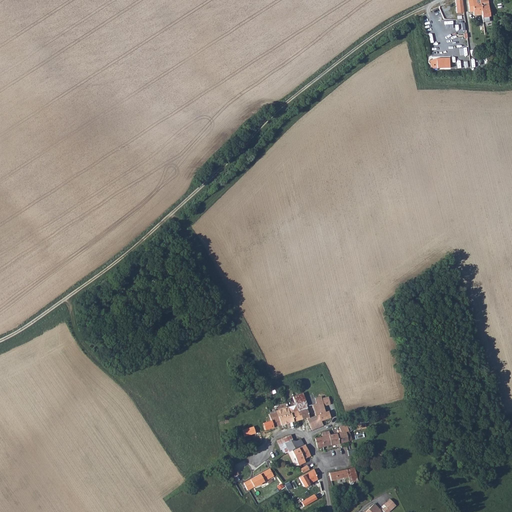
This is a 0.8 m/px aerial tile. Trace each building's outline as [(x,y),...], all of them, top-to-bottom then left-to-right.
[(462,0),(460,0),(452,1),(453,3),(457,2),(459,14),(464,13),(462,0)] [(476,0),(469,0),(469,3),(473,2),(474,15),(483,14),(481,4),(477,5),(476,0)] [(491,16),(487,0),(476,0),(477,5),(481,4),(483,14),(483,17),(485,17),(489,16),(491,16)] [(450,58),(437,58),(438,69),(450,68),(450,58)] [(296,404),(298,410),(307,407),(306,404),(303,394),(302,393),(294,396),(296,404)] [(316,398),(317,401),(318,406),(331,404),(329,397),(323,398),(322,396),(316,398)] [(307,407),(309,415),(317,412),(313,402),(306,404),(307,407)] [(289,408),(293,419),(300,417),(298,410),(296,404),(294,404),(288,406),(289,408)] [(298,410),(300,417),(309,415),(307,407),(298,410)] [(276,412),(280,422),(293,419),(289,408),(276,412)] [(329,410),(317,412),(321,420),(323,419),(323,418),(325,418),(325,419),(330,418),(329,415),(331,414),(330,410),(329,411),(329,410)] [(272,413),(270,412),(269,412),(269,414),(271,415),(275,424),(280,422),(276,412),(272,413)] [(306,417),(312,428),(323,423),(321,420),(317,412),(309,415),(309,416),(306,417)] [(331,430),(330,428),(320,430),(320,435),(323,445),(346,440),(344,432),(349,431),(347,426),(341,427),(342,429),(340,429),(340,432),(335,432),(334,430),(331,430)] [(281,448),(282,448),(287,445),(285,441),(294,438),(291,434),(280,437),(279,439),(282,444),(280,446),(281,448)] [(323,445),(320,435),(314,436),(317,447),(319,447),(321,450),(323,450),(322,446),(323,445)] [(287,445),(290,452),(292,451),(291,450),(304,444),(301,438),(295,441),(294,438),(285,441),(287,445)] [(305,458),(310,455),(306,444),(294,450),(299,464),(306,461),(305,458)] [(230,466),(233,480),(239,479),(236,465),(230,466)] [(347,474),(349,482),(356,480),(352,466),(346,467),(347,474)] [(258,473),(246,481),(242,483),(246,490),(255,484),(255,487),(260,484),(261,480),(273,473),(269,467),(258,473)] [(314,468),(301,475),(305,484),(319,477),(314,468)] [(331,479),(344,475),(342,468),(335,470),(334,469),(327,471),(328,473),(329,473),(331,479)] [(314,494),(302,501),(304,505),(317,498),(314,494)] [(385,508),(382,511),(383,511),(387,511),(395,506),(390,500),(383,505),(385,508)]
